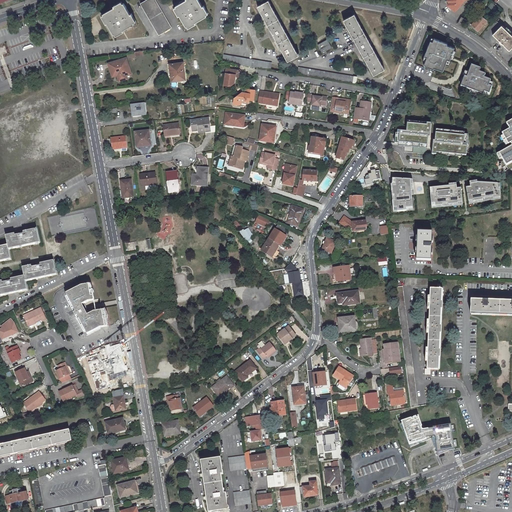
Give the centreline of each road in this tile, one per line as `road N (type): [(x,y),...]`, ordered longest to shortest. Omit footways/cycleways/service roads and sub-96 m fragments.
road 1 (unclassified): [(396,86),(242,50),(246,0)]
road 2 (residential): [(154,468),(314,340)]
road 3 (unclassified): [(79,49),(214,31),(220,0)]
road 4 (unknown): [(402,229),(408,270),(511,275)]
road 5 (unclassified): [(129,328),(154,468)]
road 6 (residential): [(391,102),(258,73)]
road 7 (residential): [(314,340),(309,247),(326,210)]
road 8 (unclassified): [(115,253),(0,312)]
road 9 (secondary): [(442,469),(322,511)]
